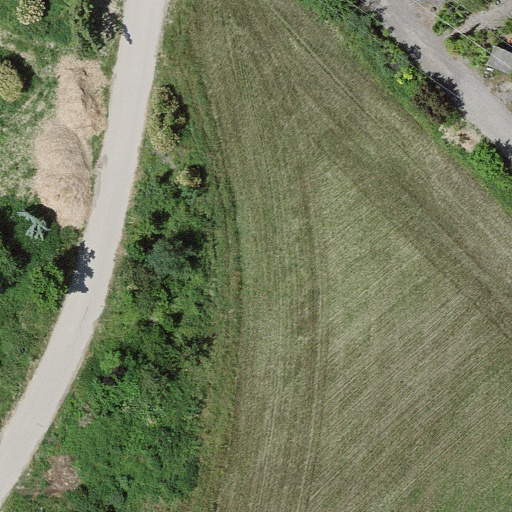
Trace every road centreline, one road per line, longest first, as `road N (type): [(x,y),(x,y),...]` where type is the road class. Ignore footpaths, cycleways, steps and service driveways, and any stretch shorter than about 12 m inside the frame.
road 1 (residential): [(150,0),(112,209),(62,367),(0,478)]
road 2 (track): [(511,119),(401,0)]
